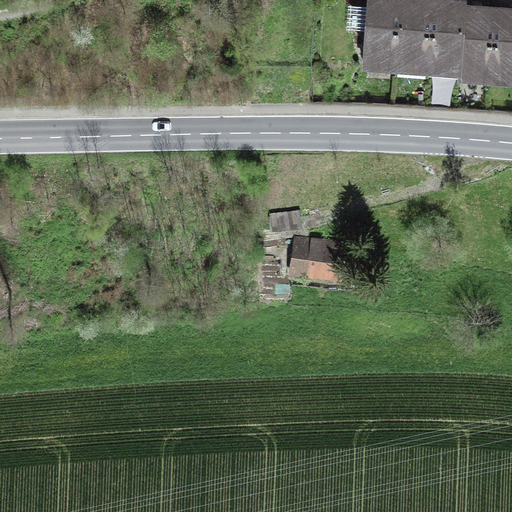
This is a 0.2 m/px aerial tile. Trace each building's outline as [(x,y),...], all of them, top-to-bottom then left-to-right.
[(397,60),(400,0),(368,0),(364,58),(397,60)] [(428,62),(432,0),(400,0),(397,60),(428,62)] [(432,0),(428,62),(460,64),(464,5),(464,0),(432,0)] [(459,70),(491,72),(495,7),(464,5),(460,64),(459,70)] [(511,8),(495,7),(491,72),(511,73),(511,8)] [(343,243),(295,238),(291,274),(339,279),(343,243)]
